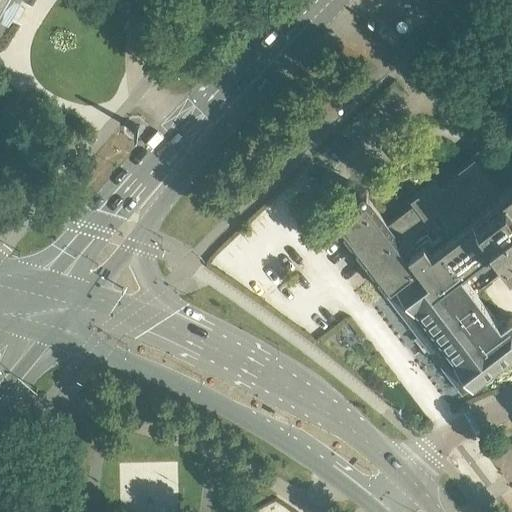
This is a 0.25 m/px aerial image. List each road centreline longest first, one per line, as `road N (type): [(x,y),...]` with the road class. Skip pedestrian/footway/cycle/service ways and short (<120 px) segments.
road 1 (secondary): [(50,338),(236,415),(370,504)]
road 2 (secondary): [(403,475),(315,406),(170,329)]
road 3 (primary): [(198,130),(151,165),(43,285)]
road 4 (primary): [(198,130),(322,0)]
road 5 (primary): [(133,246),(198,130)]
road 6 (residential): [(403,475),(455,434),(511,408)]
